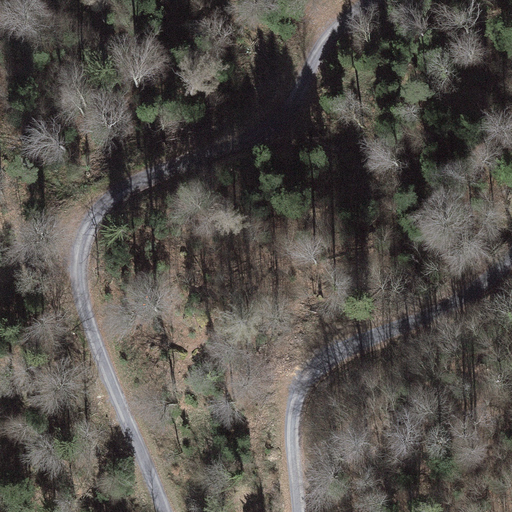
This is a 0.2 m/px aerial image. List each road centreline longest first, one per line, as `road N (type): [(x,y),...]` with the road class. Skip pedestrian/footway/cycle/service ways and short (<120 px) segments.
road 1 (track): [(370,0),(336,30),(261,132),(122,182),(82,227),(77,270),(91,337),(163,511)]
road 2 (track): [(296,511),(295,380),(342,337),(456,306),(511,253)]
